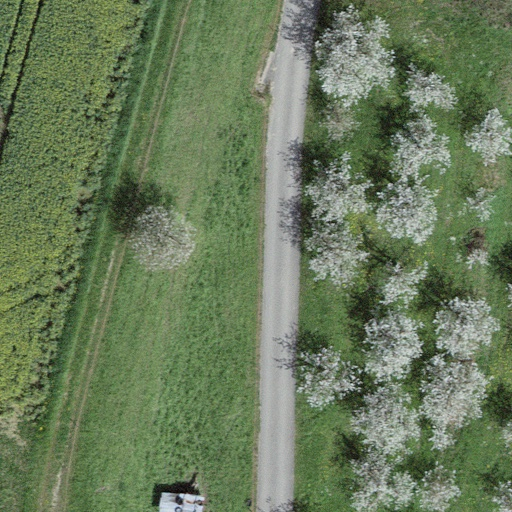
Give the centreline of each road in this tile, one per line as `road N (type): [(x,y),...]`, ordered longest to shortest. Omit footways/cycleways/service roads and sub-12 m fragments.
road 1 (track): [(169,0),(60,511)]
road 2 (unclassified): [(278,511),(291,69),(306,0)]
